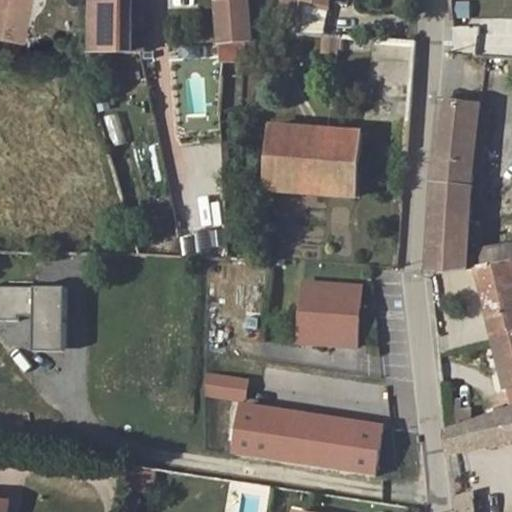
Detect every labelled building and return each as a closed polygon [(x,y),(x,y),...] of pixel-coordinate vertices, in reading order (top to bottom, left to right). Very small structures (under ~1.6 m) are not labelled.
[(0,0),(0,38),(19,43),(27,0),(0,0)] [(95,0),(96,54),(135,54),(134,0),(95,0)] [(220,0),(224,63),(246,62),(245,42),(254,42),(252,0),(220,0)] [(286,0),(285,18),(298,19),(301,0),(286,0)] [(453,0),(457,30),(488,26),(486,0),(453,0)] [(297,35),(327,36),(334,7),(307,2),(304,2),(297,35)] [(372,51),(367,117),(412,121),(416,80),(418,41),(344,37),(343,50),(372,51)] [(326,39),(324,54),(342,56),(344,41),(326,39)] [(338,115),(367,117),(372,51),(343,50),(338,115)] [(182,65),(186,121),(219,118),(217,93),(205,94),(203,63),(182,65)] [(483,104),(448,102),(444,136),(439,173),(433,278),(483,269),(489,268),(487,250),(473,252),(474,205),(483,104)] [(274,125),(269,190),(358,195),(363,132),(341,131),(274,125)] [(511,246),(487,250),(489,268),(511,264),(511,246)] [(511,264),(489,268),(483,269),(499,334),(511,331),(511,264)] [(366,348),(367,281),(302,281),(302,347),(366,348)] [(0,285),(0,321),(20,322),(20,318),(37,318),(37,352),(67,352),(68,287),(37,286),(37,289),(28,289),(28,286),(0,285)] [(511,331),(499,334),(500,339),(511,385),(511,384),(511,331)] [(207,374),(206,398),(249,400),(250,376),(207,374)] [(385,477),(393,424),(243,401),(235,454),(385,477)] [(511,406),(450,430),(452,452),(511,439),(511,406)] [(476,511),(475,491),(456,493),(458,511),(476,511)] [(8,511),(10,503),(0,501),(0,511),(8,511)]
